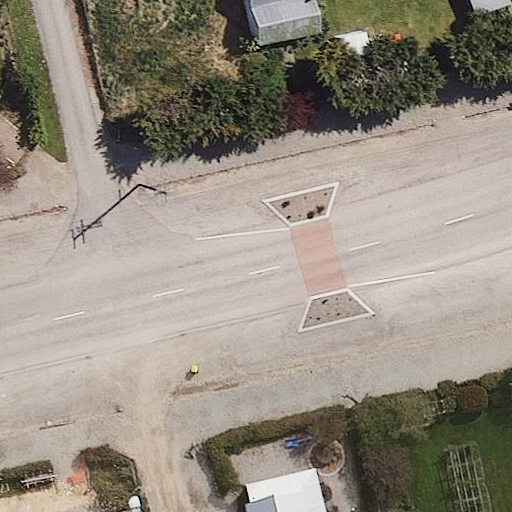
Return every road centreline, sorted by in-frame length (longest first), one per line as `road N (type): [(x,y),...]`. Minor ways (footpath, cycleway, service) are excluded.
road 1 (tertiary): [(140,304),(511,207)]
road 2 (residential): [(62,0),(140,304)]
road 3 (tertiary): [(0,335),(140,304)]
